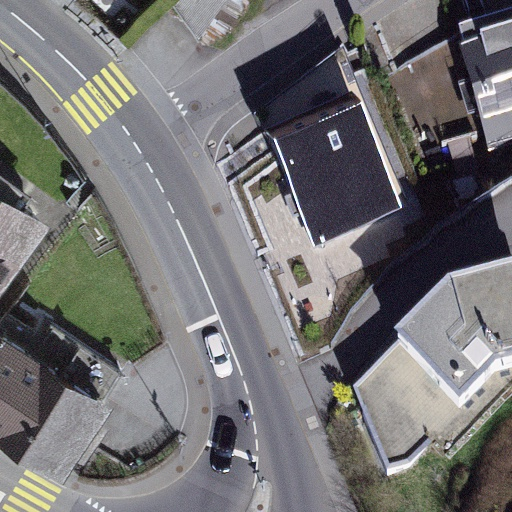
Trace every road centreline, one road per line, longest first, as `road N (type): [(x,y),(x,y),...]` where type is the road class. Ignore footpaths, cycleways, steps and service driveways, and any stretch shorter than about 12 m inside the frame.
road 1 (residential): [(261,423),(306,396),(420,281),(511,226)]
road 2 (secondary): [(261,423),(226,323),(139,145)]
road 3 (residential): [(139,145),(350,0)]
road 4 (secondary): [(139,145),(108,99),(1,0)]
